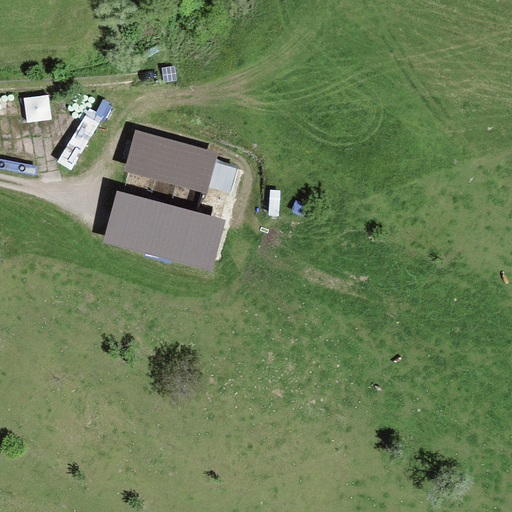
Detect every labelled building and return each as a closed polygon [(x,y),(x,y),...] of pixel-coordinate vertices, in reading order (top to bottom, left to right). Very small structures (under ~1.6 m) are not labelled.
[(175,67),(162,69),(164,83),(177,81),(175,67)] [(31,89),(33,112),(56,111),(55,88),(31,89)] [(218,154),(137,130),(124,172),(206,196),(209,187),(215,163),(218,154)] [(238,169),(215,163),(209,187),(231,193),(238,169)] [(227,221),(118,192),(105,244),(214,272),(227,221)]
